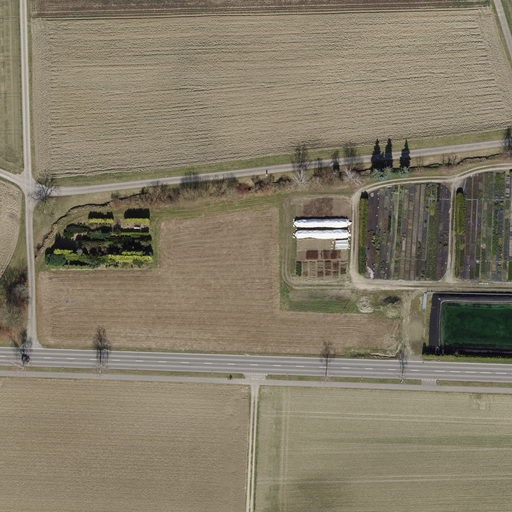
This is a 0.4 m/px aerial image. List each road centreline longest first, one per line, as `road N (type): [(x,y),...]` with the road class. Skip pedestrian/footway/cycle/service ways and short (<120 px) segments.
road 1 (tertiary): [(511,375),(0,357)]
road 2 (track): [(26,0),(29,185),(0,172)]
road 3 (track): [(256,367),(250,511)]
